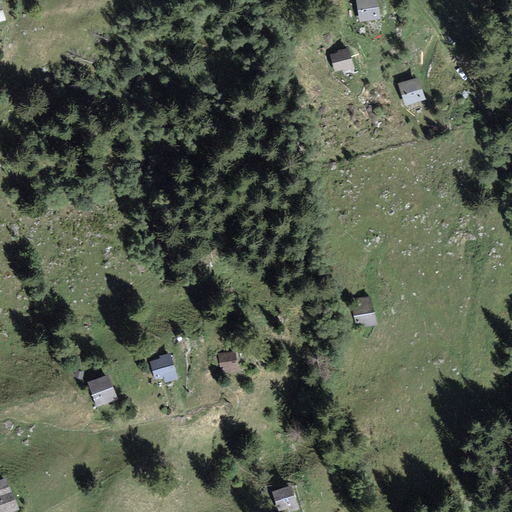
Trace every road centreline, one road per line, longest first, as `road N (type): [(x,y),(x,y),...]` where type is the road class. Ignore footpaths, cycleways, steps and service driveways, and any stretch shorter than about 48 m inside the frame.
road 1 (track): [(469,511),(454,419),(458,363),(400,275),(383,260),(373,264),(373,287)]
road 2 (track): [(511,160),(473,74),(418,0)]
